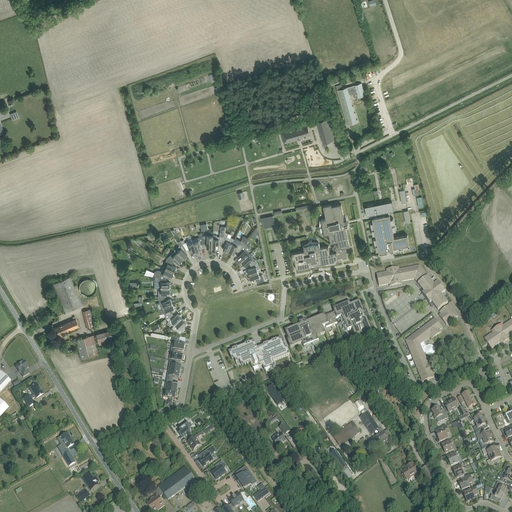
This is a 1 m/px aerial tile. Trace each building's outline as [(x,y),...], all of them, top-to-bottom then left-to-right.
[(364,10),(370,8),(368,2),(362,4),(364,10)] [(357,122),(349,94),(357,92),(359,97),(365,95),(362,83),(355,85),(347,87),(337,90),(347,125),(357,122)] [(16,111),(10,114),(12,119),(13,120),(19,117),(17,111),(16,111)] [(323,143),(336,139),(330,118),(317,122),(323,143)] [(307,124),(306,120),(298,122),(299,127),(294,128),(293,127),(281,131),(283,139),(284,143),(301,138),(310,135),(309,130),(307,124)] [(376,204),(365,206),(367,216),(372,215),(372,218),(373,222),(376,235),(376,238),(379,251),(379,254),(387,252),(387,251),(390,250),(391,252),(394,251),(394,248),(409,245),(407,235),(394,237),(393,232),(390,219),(390,214),(389,214),(389,212),(394,211),(392,201),(391,201),(392,203),(377,206),(376,204)] [(304,250),(292,253),(293,261),(295,260),(297,270),(312,267),(313,269),(319,268),(319,266),(339,262),(338,258),(343,257),(343,259),(348,258),(346,248),(345,248),(345,247),(349,246),(346,226),(348,226),(346,219),(344,220),(341,204),(331,206),(331,204),(323,206),(326,219),(321,219),(324,235),(329,234),(331,243),(338,241),(339,245),(338,245),(333,251),(334,252),(330,253),(328,245),(321,247),(320,247),(319,243),(304,246),(304,250)] [(263,222),(263,225),(264,229),(265,229),(275,227),(273,216),(273,215),(262,217),(263,222)] [(224,237),(222,243),(225,245),(223,249),(224,250),(225,252),(227,251),(229,252),(235,239),(228,236),(229,233),(225,231),(225,233),(224,237)] [(219,243),(222,243),(224,237),(225,233),(220,232),(219,236),(217,236),(217,235),(213,235),(213,236),(213,248),(214,248),(216,250),(217,248),(219,248),(219,243)] [(193,242),(194,242),(197,251),(198,250),(200,251),(201,249),(202,249),(201,244),(204,242),(203,236),(198,238),(198,237),(193,240),(193,242)] [(213,248),(213,236),(207,236),(203,236),(204,242),(207,243),(207,248),(208,248),(210,250),(211,248),(213,248)] [(235,239),(229,252),(230,252),(230,254),(233,254),(234,254),(236,250),(239,251),(245,243),(245,242),(235,237),(235,239)] [(195,251),(197,251),(194,242),(193,242),(193,240),(186,242),(185,243),(183,244),(186,249),(189,248),(191,253),(192,252),(195,253),(195,251)] [(250,248),(245,243),(239,251),(241,253),(238,257),(238,258),(238,260),(241,260),(242,261),(250,253),(249,252),(250,250),(250,248)] [(184,251),(186,249),(183,244),(175,251),(177,253),(183,259),(184,258),(186,258),(186,256),(187,255),(184,251)] [(175,251),(167,258),(173,262),(175,260),(179,263),(180,262),(182,262),(182,260),(183,259),(177,253),(175,251)] [(257,261),(250,253),(242,261),(242,262),(242,264),(244,265),(246,266),(249,262),(252,265),(257,261)] [(171,265),(173,262),(167,258),(163,268),(174,273),(174,271),(176,270),(176,268),(176,267),(171,265)] [(250,275),(261,271),(257,261),(252,265),(253,268),(248,270),(248,271),(247,273),(249,274),(250,275)] [(376,274),(379,287),(379,286),(384,285),(389,284),(390,287),(402,284),(402,282),(415,279),(416,281),(416,282),(426,274),(420,266),(399,270),(399,267),(386,270),(387,272),(377,274),(376,274)] [(155,276),(155,277),(165,279),(167,276),(171,278),(172,277),(174,276),(173,273),(174,273),(163,268),(162,271),(160,270),(159,270),(157,270),(156,271),(155,271),(154,272),(153,276),(155,276)] [(261,272),(261,271),(250,275),(250,276),(249,278),(251,280),(252,281),(257,279),(258,282),(265,280),(263,274),(260,276),(259,272),(261,272)] [(441,295),(445,292),(438,281),(435,277),(430,280),(428,276),(417,284),(418,284),(422,290),(423,290),(420,291),(431,305),(433,304),(438,310),(448,303),(448,302),(447,303),(441,295)] [(70,277),(52,284),(64,312),(82,305),(70,277)] [(165,282),(165,279),(155,277),(155,288),(158,288),(170,288),(170,287),(172,285),(170,283),(170,282),(165,282)] [(96,289),(96,287),(96,285),(96,284),(95,282),(93,281),(91,280),(89,279),(87,279),(86,279),(84,280),(82,280),(81,282),(80,283),(79,285),(79,287),(79,289),(80,291),(81,293),(82,294),(83,295),(85,296),(86,296),(88,296),(90,296),(92,295),(94,294),(95,292),(96,290),(96,289)] [(170,288),(158,288),(158,299),(165,298),(165,294),(170,294),(170,293),(172,291),(170,289),(170,288)] [(162,309),(173,304),(173,303),(174,301),(171,300),(171,299),(166,301),(165,298),(158,299),(159,302),(156,303),(159,310),(162,309)] [(300,324),(285,330),(288,339),(287,340),(290,348),(302,343),(304,347),(319,341),(317,337),(325,333),(322,326),(325,325),(326,327),(337,323),(336,319),(342,316),(347,330),(352,329),(357,341),(364,338),(363,336),(373,333),(366,318),(368,317),(366,311),(364,312),(360,301),(351,304),(350,302),(333,309),(334,312),(325,315),(325,314),(306,322),(305,320),(299,322),(300,324)] [(164,313),(166,319),(172,315),(171,312),(175,310),(175,309),(176,306),(174,305),(173,304),(162,309),(159,310),(158,310),(159,314),(164,313)] [(449,305),(439,312),(439,313),(440,312),(441,314),(439,315),(446,325),(447,325),(446,325),(458,316),(449,305)] [(96,327),(92,308),(82,311),(87,329),(96,327)] [(173,326),(173,327),(174,326),(175,326),(176,324),(182,318),(181,317),(181,314),(179,314),(178,314),(174,317),(172,315),(166,319),(169,321),(171,323),(173,326)] [(183,319),(182,318),(176,324),(175,326),(174,326),(173,327),(175,328),(176,329),(176,330),(179,333),(180,333),(185,328),(185,326),(184,325),(186,322),(185,321),(186,319),(183,319)] [(427,347),(424,342),(430,338),(431,340),(441,332),(440,330),(442,328),(442,329),(442,328),(435,318),(435,319),(406,341),(422,382),(434,377),(433,377),(432,375),(435,374),(430,362),(428,363),(424,353),(426,353),(427,354),(430,355),(433,354),(434,352),(434,349),(432,347),(429,346),(427,347)] [(76,319),(60,326),(55,327),(58,334),(61,341),(65,339),(62,332),(67,330),(67,331),(79,327),(76,319)] [(502,324),(495,328),(491,331),(493,333),(485,339),(484,338),(491,349),(492,349),(491,348),(500,343),(501,345),(511,338),(510,335),(511,334),(511,320),(511,319),(511,320),(503,326),(502,324)] [(115,342),(112,330),(96,334),(99,346),(115,342)] [(99,354),(94,335),(76,339),(81,359),(99,354)] [(171,349),(178,350),(184,351),(186,344),(179,343),(180,339),(173,338),(171,349)] [(234,359),(236,363),(237,366),(241,364),(241,366),(250,363),(252,369),(258,367),(259,368),(263,366),(264,370),(270,368),(271,369),(275,367),(273,361),(290,355),(286,347),(284,347),(280,338),(263,345),(264,347),(258,350),(254,340),(232,349),(233,350),(228,352),(232,360),(234,359)] [(345,345),(332,350),(334,355),(347,350),(345,345)] [(178,350),(171,349),(169,360),(170,360),(176,361),(182,363),(183,355),(178,354),(178,350)] [(168,370),(180,373),(181,366),(175,365),(176,361),(170,360),(168,370)] [(23,362),(22,361),(20,362),(20,363),(15,366),(20,373),(23,377),(29,374),(26,369),(28,368),(24,361),(23,362)] [(180,373),(168,370),(166,381),(172,382),(173,377),(179,379),(180,373)] [(10,381),(0,372),(0,392),(11,382),(10,381)] [(253,380),(242,385),(244,389),(255,385),(253,380)] [(164,391),(176,393),(177,387),(172,386),(172,382),(166,381),(164,391)] [(32,384),(33,386),(29,388),(33,395),(30,397),(29,395),(23,398),(29,408),(35,404),(32,399),(35,398),(36,399),(44,394),(41,390),(37,384),(37,383),(37,384),(36,382),(34,382),(32,383),(32,384)] [(273,386),(266,390),(278,406),(284,401),(273,386)] [(164,391),(163,397),(175,399),(176,393),(164,391)] [(476,404),(474,399),(473,399),(469,391),(461,395),(468,408),(469,408),(474,406),(474,405),(476,404)] [(454,399),(451,400),(451,401),(445,404),(444,404),(447,408),(449,412),(459,407),(457,403),(454,399)] [(0,400),(0,417),(8,408),(0,400)] [(435,419),(436,419),(438,423),(448,418),(445,411),(442,412),(439,407),(432,410),(434,416),(435,419)] [(271,410),(264,415),(268,419),(270,423),(277,419),(282,425),(279,427),(283,432),(281,434),(280,435),(278,433),(271,438),(273,440),(272,440),(277,447),(286,441),(282,436),(284,435),(285,435),(290,431),(285,424),(281,419),(276,413),(274,414),(271,410)] [(368,412),(360,417),(371,434),(376,430),(379,428),(368,412)] [(474,421),(475,424),(483,420),(481,415),(479,416),(478,413),(470,416),(469,416),(468,417),(471,422),(474,421)] [(179,429),(177,431),(179,434),(180,433),(181,435),(183,434),(184,436),(190,432),(188,430),(190,428),(187,424),(189,423),(186,418),(178,424),(179,426),(177,427),(179,429)] [(476,426),(473,428),(476,433),(482,430),(485,429),(484,426),(486,425),(483,420),(475,424),(476,426)] [(353,422),(333,436),(339,446),(360,432),(353,422)] [(306,430),(303,426),(302,426),(296,431),(299,435),(306,430)] [(435,432),(437,435),(440,441),(444,439),(448,438),(446,434),(449,433),(446,427),(442,429),(437,431),(435,432)] [(373,442),(370,444),(374,450),(377,447),(377,448),(382,444),(382,445),(389,440),(383,432),(382,433),(379,428),(376,430),(379,434),(372,440),(373,442)] [(476,433),(475,433),(477,438),(477,441),(478,442),(479,442),(491,436),(488,431),(484,433),(482,430),(476,433)] [(67,433),(63,435),(57,439),(61,445),(64,449),(66,448),(67,448),(74,444),(67,433)] [(187,442),(193,450),(201,445),(196,439),(201,435),(200,433),(187,442)] [(488,444),(493,442),(491,436),(479,442),(482,450),(490,447),(488,444)] [(441,444),(442,447),(445,454),(450,452),(453,450),(451,444),(453,443),(452,441),(450,442),(449,440),(447,441),(443,443),(441,444)] [(212,446),(198,456),(201,460),(199,461),(203,467),(213,460),(210,456),(216,451),(212,446)] [(488,454),(489,457),(498,453),(496,447),(494,448),(492,446),(490,447),(482,450),(484,455),(488,454)] [(69,452),(63,456),(69,466),(75,462),(69,452)] [(337,453),(331,457),(342,471),(348,467),(337,453)] [(455,453),(448,455),(450,458),(448,459),(451,466),(459,462),(456,457),(458,456),(457,453),(455,454),(455,453)] [(498,453),(489,457),(490,460),(487,462),(489,467),(500,462),(498,459),(501,458),(498,453)] [(216,480),(226,473),(223,469),(225,468),(225,466),(222,461),(217,465),(219,468),(212,473),(216,480)] [(406,480),(415,475),(419,472),(414,464),(413,465),(412,463),(408,466),(409,468),(402,472),(404,477),(406,480)] [(429,482),(436,477),(428,465),(421,470),(429,482)] [(452,469),(453,472),(457,478),(464,475),(462,469),(464,468),(462,466),(460,466),(460,465),(458,466),(453,468),(452,469)] [(245,466),(235,473),(238,477),(236,478),(238,481),(237,481),(241,487),(242,487),(243,488),(247,485),(246,484),(250,481),(252,485),(256,482),(245,466)] [(168,500),(171,498),(195,480),(185,467),(158,487),(159,488),(154,491),(157,495),(150,499),(151,501),(147,504),(152,511),(157,509),(158,510),(165,505),(159,498),(164,494),(168,500)] [(91,490),(94,488),(98,485),(97,483),(99,482),(96,477),(93,479),(92,477),(92,476),(90,473),(86,476),(83,478),(89,486),(88,487),(91,490)] [(499,480),(499,481),(504,483),(508,485),(510,482),(511,482),(511,476),(506,474),(503,473),(502,476),(501,476),(499,480)] [(470,475),(463,479),(464,482),(459,484),(462,490),(470,487),(468,484),(473,482),(470,475)] [(494,490),(497,491),(506,496),(509,491),(505,489),(507,486),(498,482),(494,490)] [(463,493),(464,496),(467,502),(475,499),(473,496),(478,494),(476,489),(475,487),(468,491),(463,493)] [(269,494),(265,488),(261,491),(253,496),(258,502),(269,494)] [(86,490),(85,490),(84,489),(75,495),(77,496),(81,502),(90,496),(86,490)] [(504,501),(506,496),(497,491),(495,496),(492,495),(490,499),(499,503),(501,499),(504,501)] [(232,511),(231,510),(243,501),(238,494),(235,497),(234,496),(233,498),(229,501),(232,504),(228,507),(228,505),(223,509),(225,511),(232,511)] [(254,511),(258,508),(254,503),(250,506),(254,511)]
